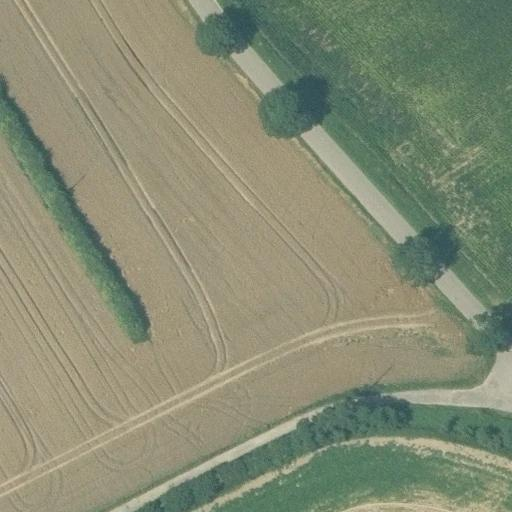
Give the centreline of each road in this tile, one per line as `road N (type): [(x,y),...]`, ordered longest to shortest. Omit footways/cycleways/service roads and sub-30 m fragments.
road 1 (tertiary): [(511,353),(327,154),(200,0)]
road 2 (track): [(124,511),(297,423),(365,403),(498,396),(511,387)]
